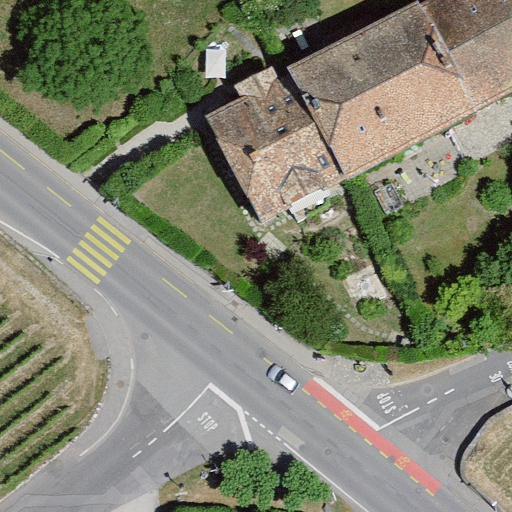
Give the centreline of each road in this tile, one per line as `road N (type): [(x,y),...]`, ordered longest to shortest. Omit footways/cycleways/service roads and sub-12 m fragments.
road 1 (secondary): [(230,361),(0,175)]
road 2 (residential): [(68,511),(230,361)]
road 3 (unclassified): [(345,453),(511,356)]
road 4 (secondary): [(345,453),(230,361)]
